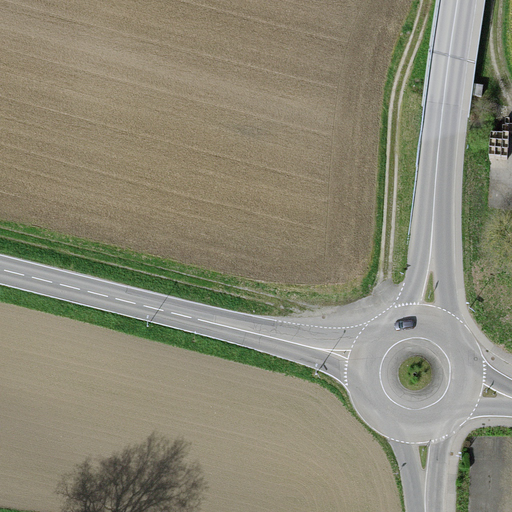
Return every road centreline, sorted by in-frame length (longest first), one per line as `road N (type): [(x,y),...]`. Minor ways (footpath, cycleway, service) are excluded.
road 1 (track): [(430,0),(392,118),(383,291),(365,310),(324,322),(0,237)]
road 2 (secondary): [(0,270),(364,363)]
road 3 (tertiary): [(425,324),(459,0)]
